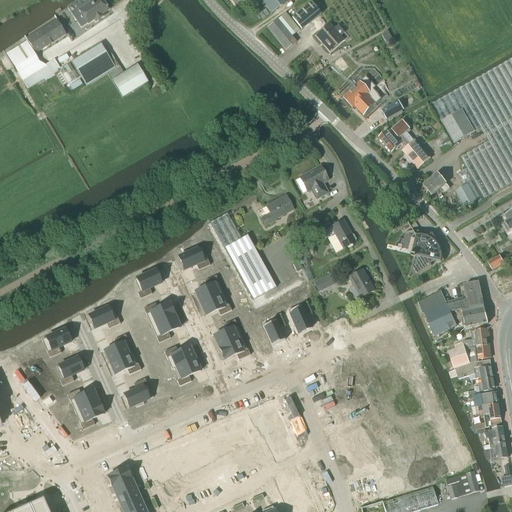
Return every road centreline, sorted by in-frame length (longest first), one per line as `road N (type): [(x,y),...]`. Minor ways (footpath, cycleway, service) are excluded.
road 1 (residential): [(511,312),(445,225),(325,111)]
road 2 (residential): [(456,451),(396,328),(289,371)]
road 3 (residential): [(325,111),(209,0)]
road 4 (residential): [(289,371),(346,511)]
road 5 (residential): [(160,270),(222,399)]
road 6 (residential): [(126,440),(48,473),(2,450)]
road 7 (residential): [(74,321),(126,440)]
